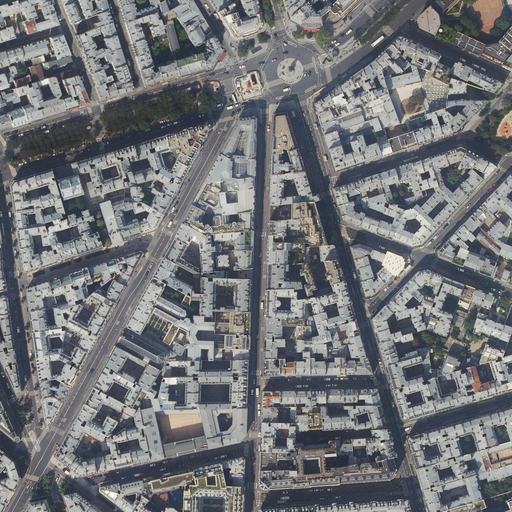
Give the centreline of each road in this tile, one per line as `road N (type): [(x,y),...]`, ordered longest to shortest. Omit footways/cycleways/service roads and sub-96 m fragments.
road 1 (secondary): [(232,105),(48,445)]
road 2 (residential): [(266,96),(255,383)]
road 3 (residential): [(48,445),(36,426),(0,185)]
road 4 (primary): [(0,174),(232,105)]
road 5 (residential): [(323,184),(462,140),(508,164)]
road 6 (residential): [(80,486),(253,448)]
road 7 (residential): [(251,498),(413,487)]
road 8 (residential): [(419,258),(508,164)]
road 9 (residential): [(511,80),(395,23)]
road 10 (residential): [(382,380),(255,383)]
